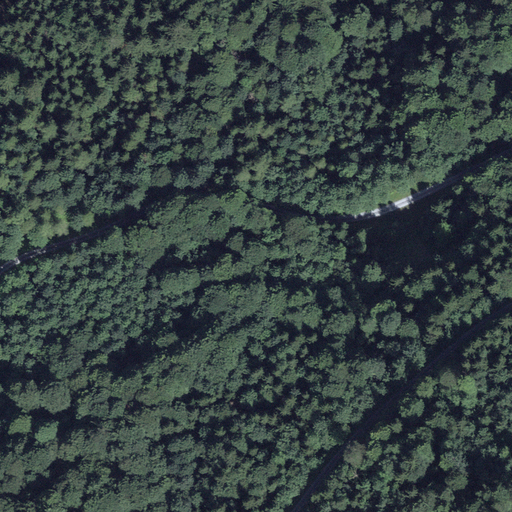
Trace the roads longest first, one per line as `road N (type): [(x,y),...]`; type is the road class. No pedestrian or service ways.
road 1 (track): [(0,269),(170,198),(231,197),(319,219),(347,217),(511,151)]
road 2 (track): [(511,304),(370,420),(294,511)]
